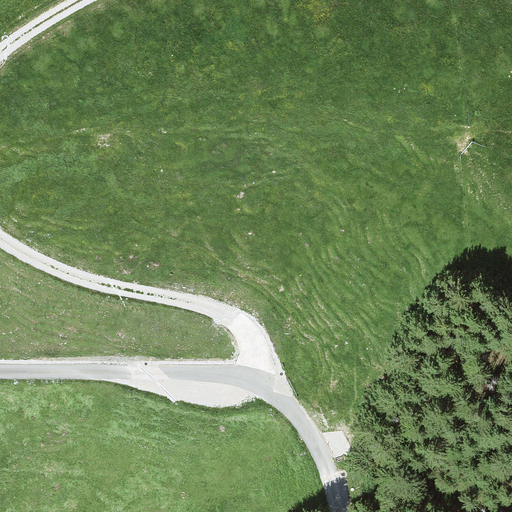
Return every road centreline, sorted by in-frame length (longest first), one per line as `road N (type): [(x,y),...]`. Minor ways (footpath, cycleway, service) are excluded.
road 1 (track): [(0,370),(253,381),(307,431),(338,511)]
road 2 (track): [(253,381),(255,348),(236,319),(120,288),(0,242)]
